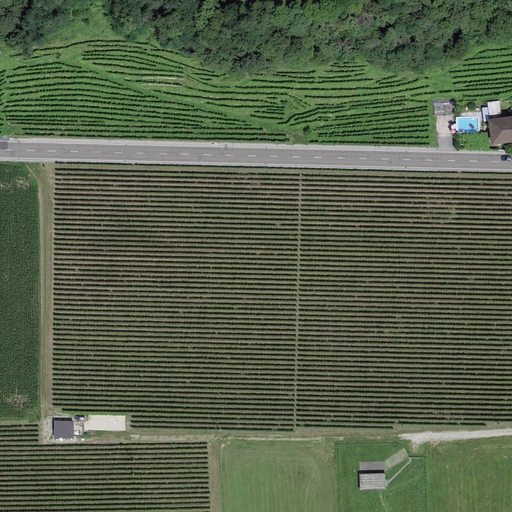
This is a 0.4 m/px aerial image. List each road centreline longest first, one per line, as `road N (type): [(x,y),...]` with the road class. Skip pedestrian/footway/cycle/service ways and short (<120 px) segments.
road 1 (primary): [(511,162),(0,149)]
road 2 (track): [(30,150),(47,193),(45,402),(56,414),(89,416),(126,437)]
